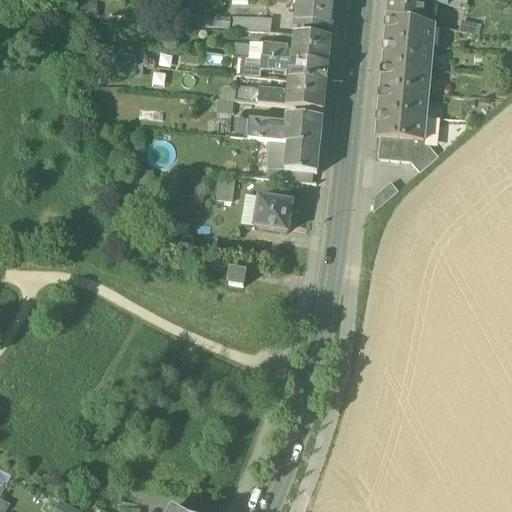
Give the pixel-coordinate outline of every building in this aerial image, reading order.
[(331,33),(334,3),(309,0),(299,0),(300,0),(297,30),(331,33)] [(389,0),(388,18),(423,26),(425,3),(425,0),(430,0),(430,4),(448,8),(449,0),(389,0)] [(468,0),(449,0),(448,8),(460,11),(461,7),(466,9),(468,0)] [(97,5),(80,5),(80,22),(97,22),(97,5)] [(388,18),(385,45),(433,50),(435,29),(423,26),(388,18)] [(230,21),(206,19),(206,30),(229,31),(230,21)] [(234,34),(269,36),(270,22),(234,20),(234,34)] [(477,27),(460,23),(458,34),(475,38),(477,27)] [(294,37),(292,54),(292,64),(327,68),(330,42),(294,37)] [(384,59),(383,69),(431,73),(433,50),(385,45),(384,59)] [(233,58),(250,60),(251,47),(234,46),(233,58)] [(250,60),(250,62),(262,63),(262,61),(264,47),(251,46),(251,47),(250,60)] [(262,61),(292,64),(292,54),(288,54),(288,50),(264,47),(262,61)] [(123,49),(100,48),(99,63),(123,64),(123,49)] [(260,79),(261,73),(262,63),(250,62),(246,61),(244,78),(260,79)] [(286,74),(291,74),(292,64),(262,61),(262,63),(261,73),(286,76),(286,74)] [(291,74),(290,84),(326,87),(327,68),(292,64),(291,74)] [(144,68),(113,65),(111,78),(143,81),(144,68)] [(383,69),(381,92),(428,96),(431,73),(383,69)] [(323,114),(326,87),(290,84),(288,99),(287,111),(323,114)] [(234,104),(236,90),(226,89),(221,92),(220,99),(224,103),(234,104)] [(234,105),(258,108),(259,93),(236,90),(234,104),(234,105)] [(381,92),(379,115),(426,120),(428,96),(381,92)] [(284,95),(259,93),(258,108),(287,111),(288,99),(284,99),(284,95)] [(424,143),(426,120),(379,115),(376,140),(380,140),(391,141),(402,142),(413,143),(424,144),(424,143)] [(285,127),(284,145),(320,149),(322,121),(287,118),(285,127)] [(441,121),(426,120),(424,143),(429,149),(438,150),(441,121)] [(232,122),(232,125),(232,127),(236,127),(235,141),(248,143),(250,123),(232,122)] [(270,145),(284,146),(284,145),(285,127),(250,123),(248,143),(270,145)] [(223,140),(235,141),(236,127),(232,127),(232,125),(225,125),(223,140)] [(378,162),(389,163),(391,141),(380,140),(378,162)] [(389,163),(400,164),(402,142),(391,141),(389,163)] [(400,164),(411,165),(413,143),(402,142),(400,164)] [(424,144),(413,143),(411,165),(420,176),(439,160),(429,149),(424,143),(424,144)] [(267,171),(285,173),(287,147),(284,146),(270,145),(267,171)] [(317,176),(320,149),(284,145),(284,146),(287,147),(285,173),(290,174),(313,176),(317,176)] [(266,182),(289,184),(290,174),(285,173),(267,171),(266,182)] [(313,176),(290,174),(289,184),(312,186),(313,176)] [(216,203),(232,206),(234,185),(217,186),(216,203)] [(373,216),(398,195),(390,185),(374,199),(373,216)] [(254,230),(259,200),(245,198),(241,228),(254,230)] [(254,230),(288,236),(293,206),(259,200),(254,230)] [(229,288),(243,291),(245,277),(231,275),(229,288)] [(0,501),(0,511),(7,511),(10,507),(0,501)]
